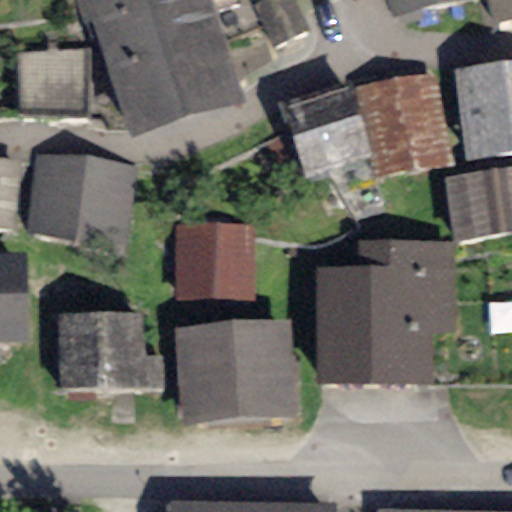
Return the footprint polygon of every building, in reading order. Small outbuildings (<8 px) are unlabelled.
[(183,118),(146,0),(75,0),(88,39),(97,37),(128,135),(183,118)] [(210,0),(146,0),(183,118),(243,99),(210,0)] [(292,0),(260,0),(254,3),(272,48),(306,35),(292,0)] [(384,0),(388,16),(458,0),(384,0)] [(511,0),(486,0),(493,27),(511,21),(511,0)] [(88,52),(16,53),(18,122),(90,120),(88,52)] [(511,64),(457,72),(468,159),(511,153),(511,64)] [(368,160),(371,179),(449,166),(434,75),(355,88),(368,160)] [(355,88),(282,109),(308,180),(368,160),(355,88)] [(131,168),(36,158),(26,234),(124,249),(131,168)] [(17,163),(0,161),(0,231),(11,232),(17,163)] [(511,167),(444,177),(453,245),(511,237),(511,167)] [(254,225),(175,225),(175,303),(254,303),(254,225)] [(451,244),(359,245),(360,270),(315,270),(316,386),(431,385),(431,333),(452,333),(451,244)] [(27,254),(0,255),(0,339),(29,339),(27,254)] [(142,314),(57,316),(58,392),(171,390),(170,357),(143,358),(142,314)] [(291,319),(173,327),(179,430),(298,422),(291,319)]
